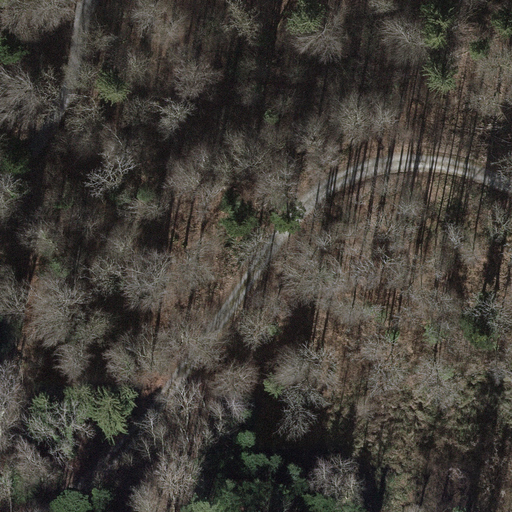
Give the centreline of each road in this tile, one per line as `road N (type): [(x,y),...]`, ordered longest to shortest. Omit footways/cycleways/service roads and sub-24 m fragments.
road 1 (track): [(49,511),(129,445),(270,237),(335,183),(421,153),(511,185)]
road 2 (track): [(0,194),(60,120),(96,0)]
